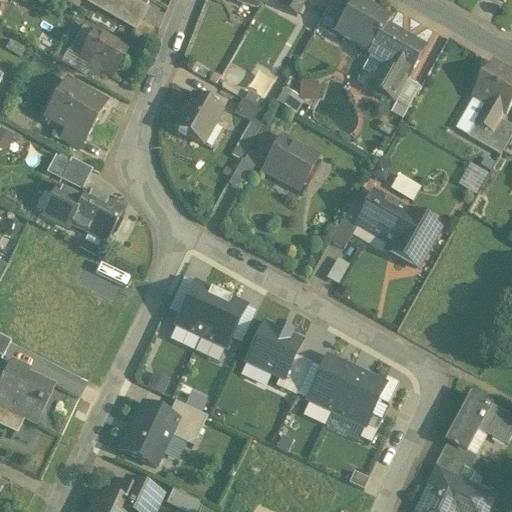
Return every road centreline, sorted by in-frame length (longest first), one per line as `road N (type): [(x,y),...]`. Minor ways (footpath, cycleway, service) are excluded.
road 1 (residential): [(184,229),(437,374),(375,511)]
road 2 (residential): [(184,229),(53,511)]
road 3 (residential): [(188,0),(142,152),(151,185),(184,229)]
